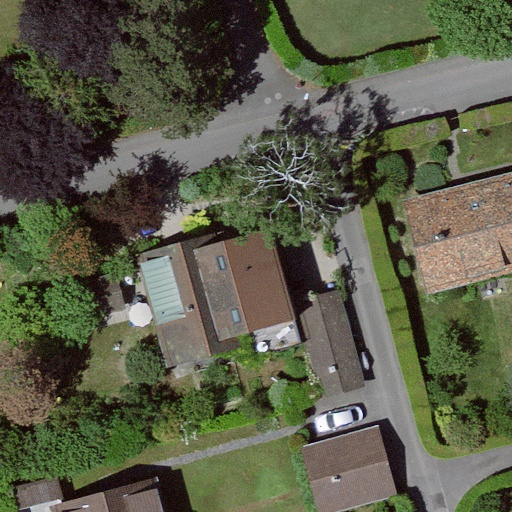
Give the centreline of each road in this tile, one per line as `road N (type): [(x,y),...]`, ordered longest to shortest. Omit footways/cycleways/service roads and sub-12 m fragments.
road 1 (residential): [(434,511),(335,169),(275,138)]
road 2 (residential): [(0,202),(275,138)]
road 3 (residential): [(275,138),(511,78)]
